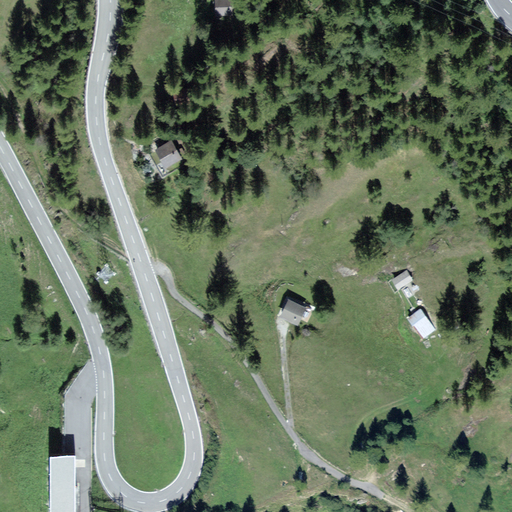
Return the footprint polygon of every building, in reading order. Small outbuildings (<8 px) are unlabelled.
[(231,0),(214,0),(215,15),(232,14),(231,0)] [(179,154),(169,138),(154,146),(164,163),(179,154)] [(410,275),(405,267),(392,275),(395,278),(397,283),(410,275)] [(304,303),(289,296),(285,303),(282,310),(297,317),(304,303)] [(433,325),(420,306),(410,314),(417,323),(423,332),(433,325)] [(74,457),(50,457),(49,511),(73,511),(73,492),(74,457)]
